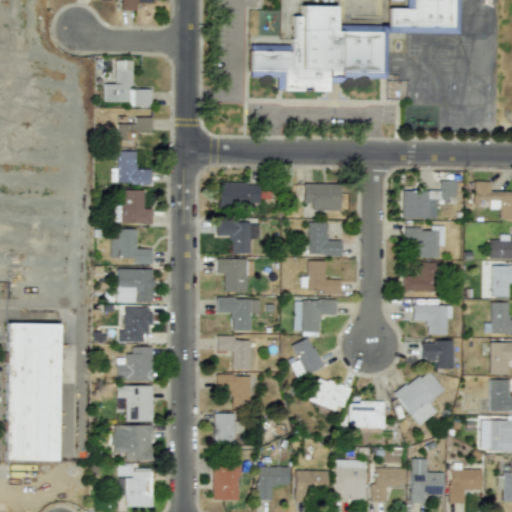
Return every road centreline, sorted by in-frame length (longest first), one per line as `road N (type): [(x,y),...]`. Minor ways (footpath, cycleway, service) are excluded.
road 1 (residential): [(187,511),(188,0)]
road 2 (residential): [(188,153),(511,157)]
road 3 (residential): [(371,345),(374,156)]
